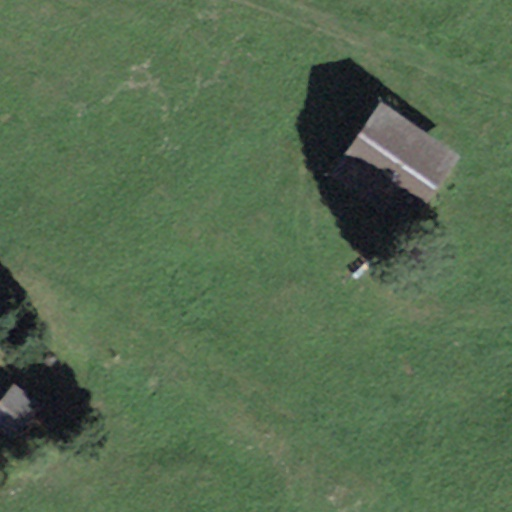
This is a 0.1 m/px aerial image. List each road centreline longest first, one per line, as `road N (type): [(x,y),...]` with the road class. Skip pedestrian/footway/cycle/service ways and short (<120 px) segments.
road 1 (track): [(0,162),(415,511)]
road 2 (track): [(276,0),(511,88)]
